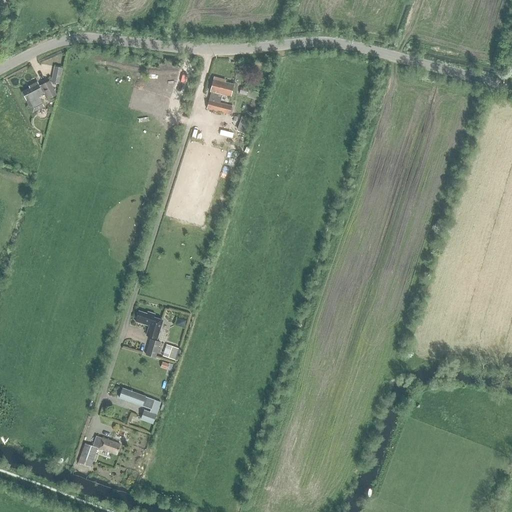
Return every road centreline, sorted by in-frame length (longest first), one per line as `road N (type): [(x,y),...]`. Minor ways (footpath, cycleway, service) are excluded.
road 1 (unclassified): [(96,413),(207,49)]
road 2 (tertiary): [(511,87),(334,43),(207,49)]
road 3 (tertiary): [(207,49),(83,38),(0,70)]
